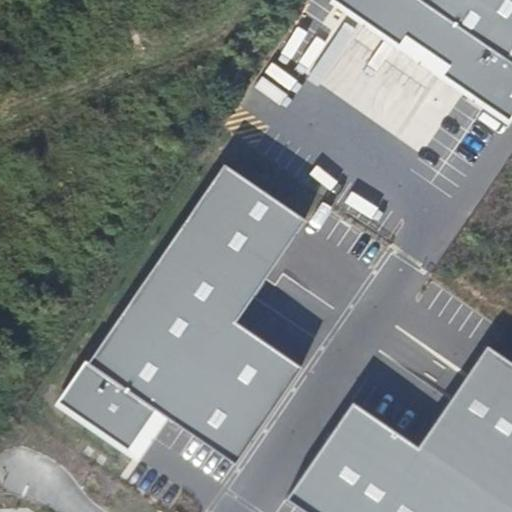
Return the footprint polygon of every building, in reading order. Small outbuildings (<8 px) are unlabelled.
[(511,50),(438,0),(346,0),(401,38),(408,29),(455,62),(449,71),(511,114),(511,50)] [(511,0),(438,0),(511,50),(511,0)] [(231,164),(93,361),(241,459),(306,366),(240,320),(310,219),(231,164)] [(358,402),(293,497),(314,511),(511,511),(511,362),(493,349),(425,448),(358,402)] [(93,361),(64,399),(133,446),(160,408),(93,361)]
